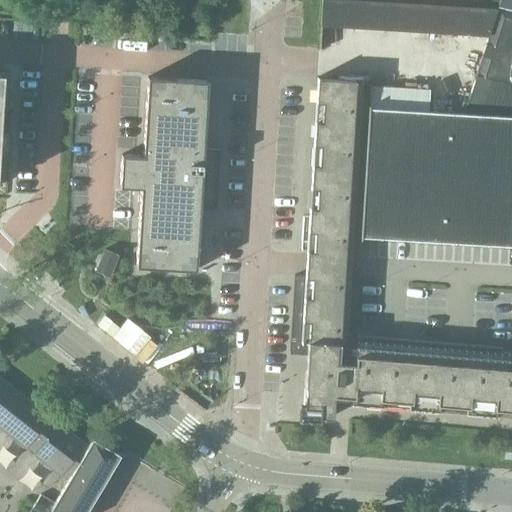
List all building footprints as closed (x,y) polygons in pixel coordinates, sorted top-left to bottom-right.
[(321,0),(319,49),(319,50),(321,50),(322,27),(399,32),(489,37),(496,15),(497,9),(399,3),(347,0),(321,0)] [(511,0),(500,0),(498,8),(511,10),(511,0)] [(360,236),(360,240),(361,240),(361,237),(399,240),(511,246),(511,10),(498,8),(497,7),(497,9),(496,15),(489,37),(486,45),(487,46),(483,57),(482,57),(474,80),(475,81),(472,90),(470,90),(462,114),(429,112),(431,90),(399,88),(371,86),(360,236)] [(143,157),(121,155),(119,187),(140,189),(135,268),(195,271),(199,207),(215,208),(219,150),(203,149),(208,81),(147,78),(143,157)] [(307,355),(306,371),(303,407),(319,409),(318,416),(332,417),(334,396),(511,410),(511,352),(502,352),(502,348),(356,336),(360,280),(350,279),(351,266),(351,257),(353,236),(363,82),(318,79),(318,78),(317,78),(306,264),(305,276),(294,276),(289,354),(307,355)] [(96,270),(110,276),(118,255),(104,250),(96,270)] [(86,511),(119,455),(92,439),(88,445),(0,376),(0,427),(26,448),(27,447),(36,453),(34,455),(60,475),(61,474),(68,479),(55,502),(41,494),(30,511),(86,511)]
